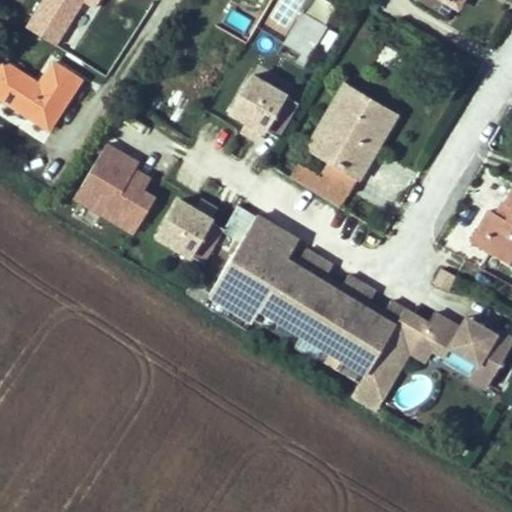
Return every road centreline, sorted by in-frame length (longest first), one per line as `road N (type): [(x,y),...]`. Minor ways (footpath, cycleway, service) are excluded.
road 1 (unclassified): [(429,256),(511,92)]
road 2 (unknown): [(170,0),(92,126)]
